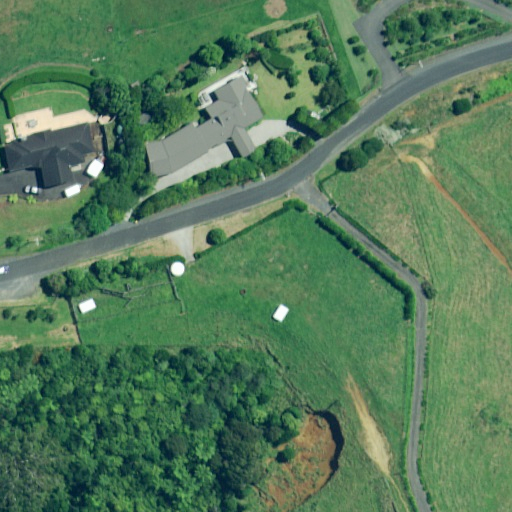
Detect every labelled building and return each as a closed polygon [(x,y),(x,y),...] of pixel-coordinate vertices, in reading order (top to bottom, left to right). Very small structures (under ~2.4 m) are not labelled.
[(240,128),(258,118),(234,76),(208,91),(213,99),(200,106),(207,118),(190,128),(187,122),(142,148),(145,155),(140,158),(153,180),(228,138),(238,157),(252,150),(240,128)] [(322,120),(307,111),(299,124),(315,133),(322,120)] [(80,155),(90,153),(83,122),(22,135),(23,139),(1,144),(6,172),(38,165),(42,186),(70,181),(67,166),(82,163),(80,155)] [(94,176),(103,162),(95,157),(86,172),(94,176)] [(333,228),(326,237),(340,249),(347,240),(333,228)] [(87,297),(74,303),(79,315),(92,308),(87,297)]
